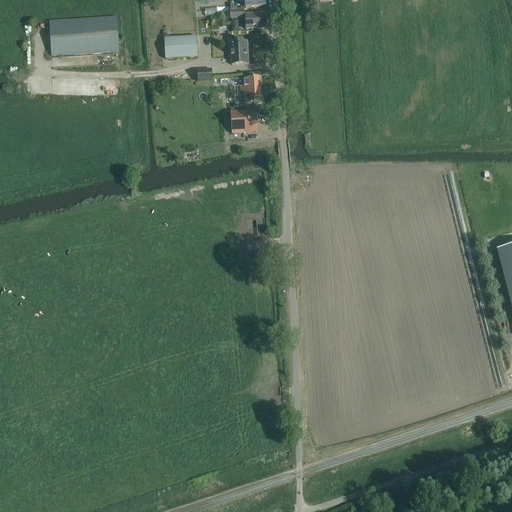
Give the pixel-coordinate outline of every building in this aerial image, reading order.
[(244,19),(243,10),(230,11),(231,20),(244,19)] [(266,14),(256,15),(245,15),(246,29),(266,28),(266,14)] [(117,18),(49,22),(51,57),(119,53),(117,18)] [(196,36),(164,38),(165,59),(198,57),(196,36)] [(229,40),(230,65),(248,64),(247,41),(240,42),(240,39),(229,40)] [(197,72),(197,75),(198,83),(212,82),(211,71),(197,72)] [(259,78),(249,79),(243,79),(243,88),(241,88),(241,97),(244,97),(244,104),(260,103),(259,78)] [(256,111),(246,112),(230,113),(232,134),(247,133),(257,132),(256,111)] [(511,315),(511,244),(494,249),(511,315)]
